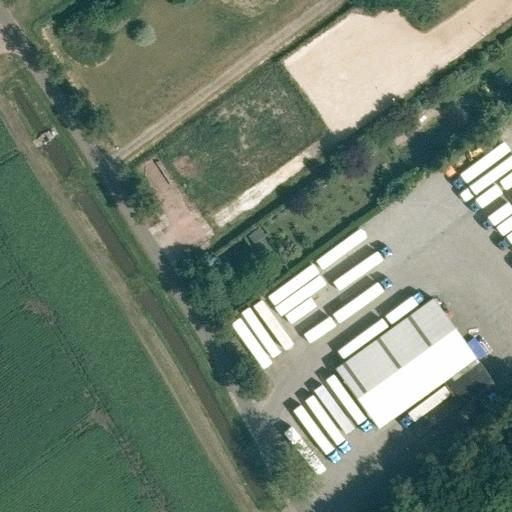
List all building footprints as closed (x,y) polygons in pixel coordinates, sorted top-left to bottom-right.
[(492,233),(511,217),(511,200),(484,221),(492,233)] [(511,224),(495,235),(511,262),(511,224)] [(253,245),(264,238),(258,230),(247,237),(253,245)] [(285,261),(291,257),(288,252),(282,257),(285,261)] [(276,350),(288,342),(280,330),(326,299),(302,265),(245,305),(276,350)] [(494,386),(433,301),(335,372),(378,431),(443,384),(462,411),(478,399),(478,398),(494,386)] [(347,336),(322,352),(329,362),(354,346),(347,336)] [(281,432),(277,438),(315,462),(319,456),(281,432)]
